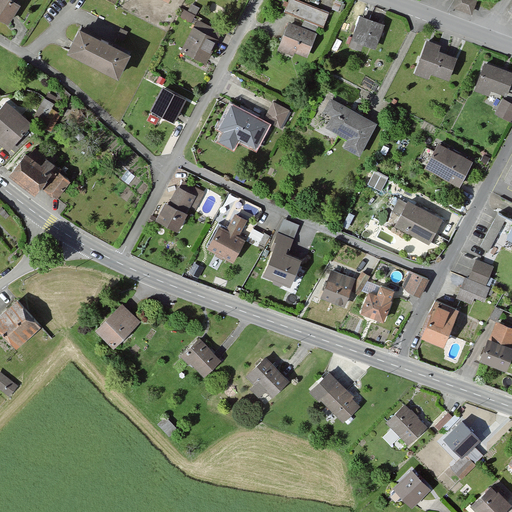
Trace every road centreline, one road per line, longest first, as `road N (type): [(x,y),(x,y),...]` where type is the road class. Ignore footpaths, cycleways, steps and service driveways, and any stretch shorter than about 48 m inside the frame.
road 1 (residential): [(117,262),(256,0)]
road 2 (secondary): [(117,262),(392,364)]
road 3 (residential): [(392,364),(511,138)]
road 4 (residential): [(385,0),(511,46)]
road 5 (secondary): [(392,364),(511,407)]
